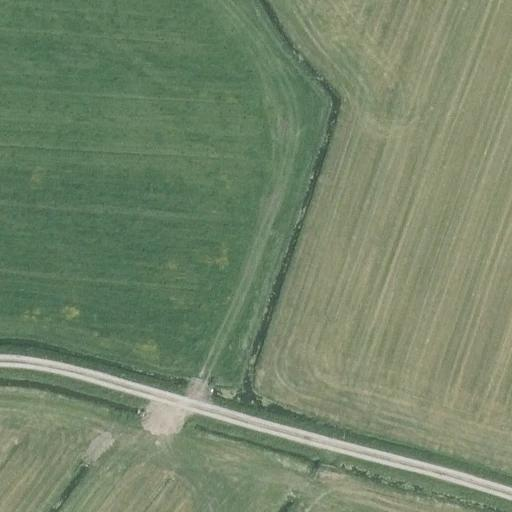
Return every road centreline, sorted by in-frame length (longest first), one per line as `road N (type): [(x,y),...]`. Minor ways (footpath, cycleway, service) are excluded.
road 1 (track): [(0,365),(76,371),(511,495)]
road 2 (track): [(209,299),(199,378),(164,440)]
